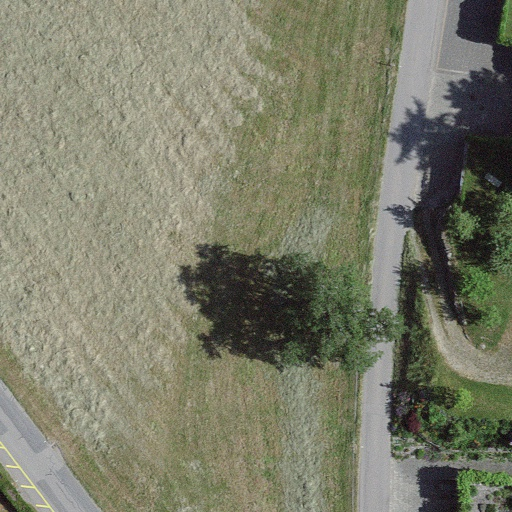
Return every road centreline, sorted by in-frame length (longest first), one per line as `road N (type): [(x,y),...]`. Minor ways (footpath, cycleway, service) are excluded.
road 1 (unclassified): [(375,511),(379,302),(427,0)]
road 2 (unclassified): [(0,410),(78,511)]
